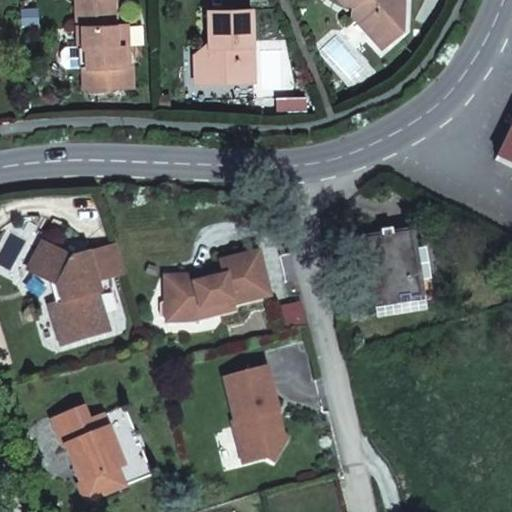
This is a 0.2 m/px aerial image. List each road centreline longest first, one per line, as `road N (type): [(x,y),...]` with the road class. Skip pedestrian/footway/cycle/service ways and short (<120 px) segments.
road 1 (residential): [(367,511),(290,164)]
road 2 (tertiary): [(290,164),(70,160),(0,168)]
road 3 (tertiary): [(498,0),(477,50),(433,105),(359,148),(290,164)]
